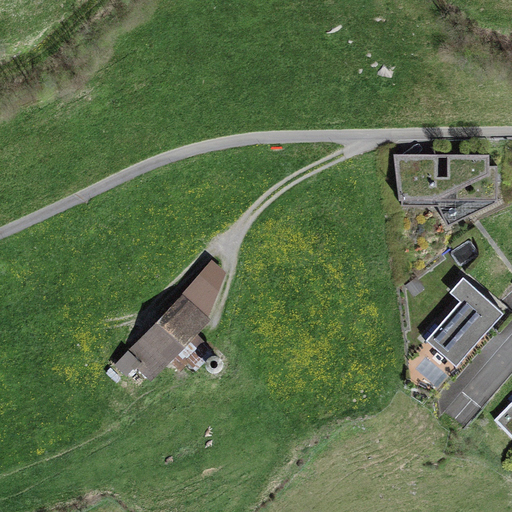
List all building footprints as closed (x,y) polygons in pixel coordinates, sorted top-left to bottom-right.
[(491,156),(394,156),(399,203),(401,203),(402,208),(438,208),(448,228),(498,204),(498,167),(490,167),(491,156)] [(182,297),(209,322),(226,274),(212,261),(182,297)] [(504,316),(463,279),(450,294),(459,304),(426,342),(457,369),(504,316)] [(417,280),(407,287),(414,297),(424,290),(417,280)] [(182,297),(114,366),(129,380),(142,367),(154,378),(209,322),(182,297)] [(511,403),(494,422),(511,440),(511,403)]
